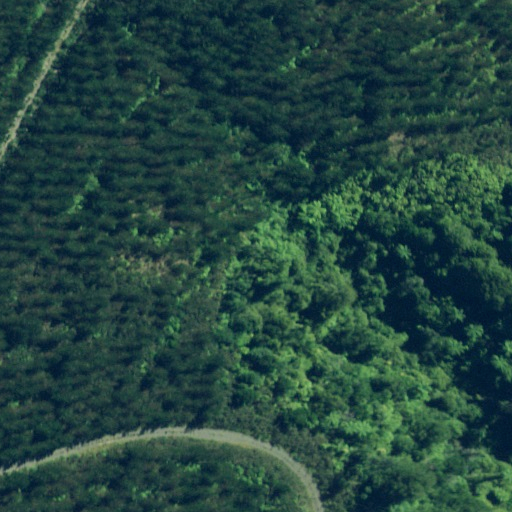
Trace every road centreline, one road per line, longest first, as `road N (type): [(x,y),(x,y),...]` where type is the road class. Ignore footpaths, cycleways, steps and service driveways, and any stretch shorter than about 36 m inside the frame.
road 1 (track): [(0,464),(117,438),(235,472),(296,511)]
road 2 (track): [(102,0),(0,168)]
